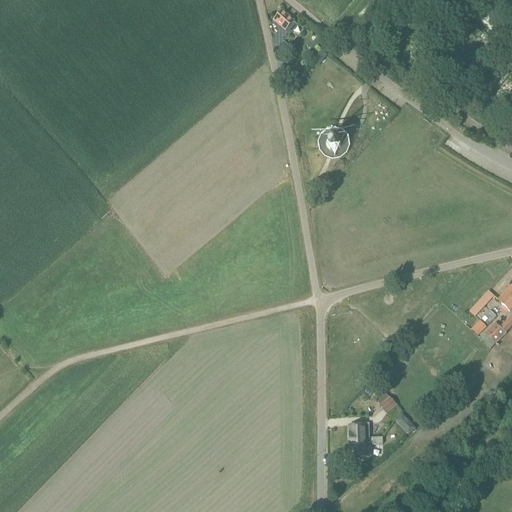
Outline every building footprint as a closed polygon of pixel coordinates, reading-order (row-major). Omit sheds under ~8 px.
[(278,33),(273,37),(279,59),(290,48),(283,42),(298,26),(294,22),(283,11),(273,21),(271,23),(277,28),(275,30),(278,33)] [(325,42),(318,37),(314,41),(321,47),(325,42)] [(321,52),(315,59),(321,63),(326,56),(321,52)] [(301,71),(297,66),(282,77),(287,83),(301,71)] [(347,147),(347,140),(342,134),(336,131),(328,132),(322,136),(319,143),(320,151),(325,156),(331,159),(339,158),(345,154),(347,147)] [(511,286),(498,301),(510,312),(511,310),(511,286)] [(468,311),(474,316),(493,295),(487,290),(468,311)] [(495,323),(485,335),(490,339),(495,345),(496,344),(496,345),(507,334),(506,334),(511,327),(511,316),(501,329),(496,324),(495,323)] [(478,337),(487,328),(480,321),(471,330),(478,337)] [(389,398),(380,406),(384,410),(393,402),(392,400),(389,398)] [(354,426),(349,426),(350,440),(369,440),(369,424),(354,424),(354,426)] [(411,425),(404,432),(408,436),(416,430),(411,425)] [(369,440),(350,440),(350,457),(366,456),(365,443),(371,443),(372,445),(383,445),(382,438),(371,438),(371,440),(369,440)]
